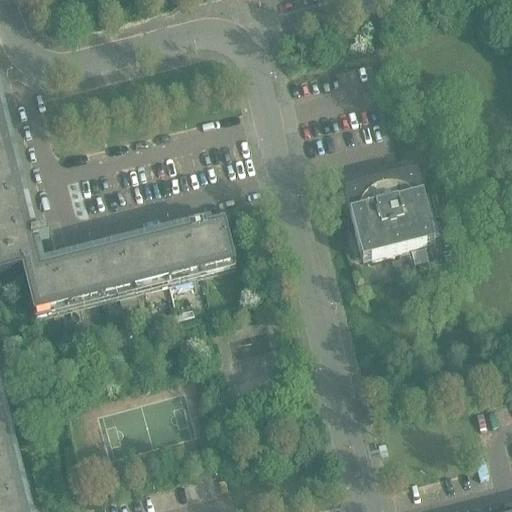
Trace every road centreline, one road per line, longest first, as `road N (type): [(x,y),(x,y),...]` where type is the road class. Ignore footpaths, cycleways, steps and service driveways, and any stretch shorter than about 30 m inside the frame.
road 1 (tertiary): [(367,511),(261,91),(240,45)]
road 2 (tertiary): [(240,45),(210,35),(54,73),(18,53),(4,0)]
road 3 (residential): [(240,45),(270,21),(352,0)]
